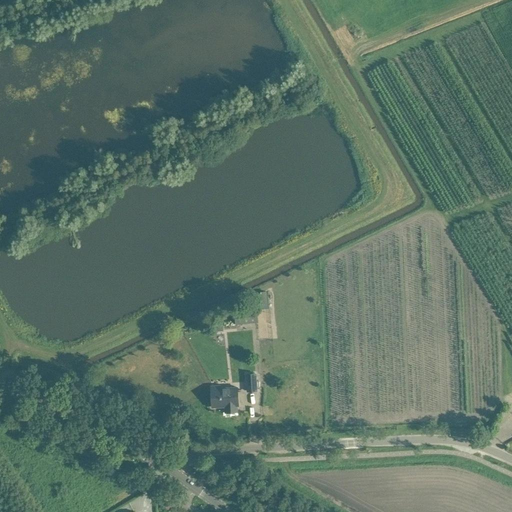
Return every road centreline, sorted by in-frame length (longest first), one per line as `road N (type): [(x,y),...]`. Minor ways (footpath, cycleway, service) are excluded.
road 1 (track): [(282,0),(383,173),(382,202),(81,351),(51,357),(17,345)]
road 2 (unclassified): [(511,461),(467,442),(350,442),(204,453),(184,458),(173,472)]
road 3 (tertiary): [(173,472),(0,384)]
